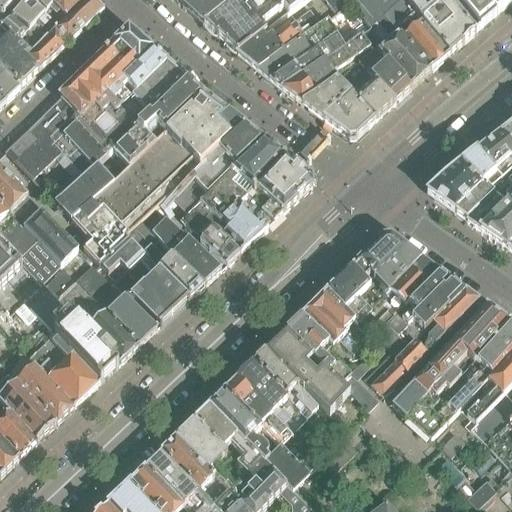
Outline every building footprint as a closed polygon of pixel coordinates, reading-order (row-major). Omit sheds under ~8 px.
[(0,16),(8,25),(32,0),(2,0),(0,2),(0,16)] [(24,36),(61,0),(32,0),(8,25),(0,32),(0,33),(18,48),(27,38),(24,36)] [(0,2),(2,0),(0,0),(0,32),(8,25),(0,16),(0,2)] [(48,44),(90,2),(87,0),(61,0),(24,36),(27,38),(31,42),(37,35),(45,44),(47,42),(48,44)] [(169,0),(184,13),(199,0),(169,0)] [(203,30),(243,0),(199,0),(184,13),(203,30)] [(302,9),(313,0),(321,0),(336,20),(351,10),(344,0),(243,0),(203,30),(238,60),(263,40),(266,37),(261,31),(283,13),(288,20),(302,9)] [(431,76),(386,19),(404,4),(400,0),(344,0),(351,10),(370,34),(363,39),(372,50),(375,48),(384,60),(381,62),(387,69),(390,67),(410,94),(431,76)] [(476,37),(445,0),(444,0),(444,1),(443,0),(400,0),(404,4),(449,60),(476,37)] [(511,0),(451,0),(452,1),(480,34),(511,6),(511,0)] [(60,56),(100,18),(101,16),(101,13),(99,10),(90,2),(48,44),(60,56)] [(449,60),(404,4),(386,19),(431,76),(449,60)] [(257,76),(320,30),(309,16),(293,27),(291,26),(271,41),(266,45),(263,40),(238,60),(257,76)] [(269,86),(337,39),(328,26),(320,30),(257,76),(269,86)] [(27,63),(30,60),(18,48),(0,33),(0,45),(2,48),(0,50),(0,73),(21,93),(39,76),(27,63)] [(68,166),(167,70),(165,69),(164,69),(152,59),(153,58),(151,57),(152,57),(145,51),(128,37),(123,41),(121,41),(119,43),(119,45),(30,133),(38,144),(18,162),(10,152),(5,157),(32,185),(61,158),(68,166)] [(282,96),(345,53),(337,39),(269,86),(282,96)] [(301,110),(363,63),(371,72),(381,62),(384,60),(375,48),(372,50),(363,39),(360,42),(345,53),(282,96),(301,110)] [(60,56),(48,44),(47,42),(45,44),(30,60),(27,63),(39,76),(60,56)] [(394,109),(371,80),(375,76),(371,72),(363,63),(301,110),(349,144),(356,144),(394,109)] [(410,94),(390,67),(387,69),(377,78),(375,76),(371,80),(394,109),(410,94)] [(111,157),(186,86),(167,70),(68,166),(83,183),(98,170),(111,157)] [(0,73),(0,101),(6,107),(21,93),(0,73)] [(128,175),(204,101),(186,86),(111,157),(115,162),(128,175)] [(168,202),(170,203),(192,182),(244,132),(204,101),(128,175),(114,188),(114,189),(71,226),(89,248),(83,255),(99,272),(127,246),(124,243),(141,227),(168,202)] [(511,129),(500,139),(461,169),(445,182),(432,194),(432,202),(467,227),(511,182),(511,129)] [(224,185),(264,147),(244,132),(192,182),(170,203),(174,207),(186,220),(180,225),(184,230),(224,185)] [(18,162),(38,144),(30,133),(10,152),(18,162)] [(223,223),(283,163),(264,147),(224,185),(184,230),(190,236),(191,235),(199,242),(210,230),(214,233),(223,223)] [(241,258),(295,208),(312,192),(311,184),(283,163),(223,223),(241,240),(232,249),(241,258)] [(114,188),(98,170),(83,183),(59,205),(59,206),(66,213),(62,217),(71,226),(114,189),(114,188)] [(43,290),(61,272),(77,256),(78,255),(60,237),(0,173),(0,247),(22,271),(23,270),(43,290)] [(480,236),(511,205),(511,182),(467,227),(480,236)] [(507,256),(511,251),(511,205),(480,236),(480,237),(507,256)] [(162,221),(148,236),(159,246),(169,256),(205,291),(221,277),(192,250),(178,236),(165,225),(166,225),(162,221)] [(241,258),(232,249),(241,240),(223,223),(214,233),(210,230),(199,242),(197,244),(226,272),(241,258)] [(141,227),(124,243),(127,246),(189,306),(205,291),(169,256),(162,263),(152,253),(159,246),(148,236),(141,227)] [(369,289),(405,254),(390,243),(383,243),(353,273),(369,289)] [(127,246),(99,272),(115,288),(126,278),(141,293),(132,302),(161,332),(189,306),(127,246)] [(22,271),(0,247),(0,291),(8,284),(22,271)] [(358,326),(419,264),(405,254),(369,289),(345,313),(358,326)] [(369,344),(436,276),(419,264),(358,326),(355,328),(357,330),(356,332),(369,344)] [(91,271),(75,287),(90,300),(141,351),(157,336),(161,332),(132,302),(131,304),(128,301),(125,304),(124,303),(124,304),(96,276),(91,271)] [(345,313),(369,289),(353,273),(327,297),(345,313)] [(62,274),(43,293),(56,307),(119,371),(141,351),(90,300),(75,287),(62,274)] [(399,362),(412,348),(463,296),(436,276),(369,344),(371,347),(377,341),(399,362)] [(27,305),(15,316),(28,330),(36,322),(43,330),(47,335),(49,333),(56,339),(44,350),(35,359),(81,407),(100,389),(119,371),(56,307),(43,293),(42,291),(27,305)] [(426,360),(477,308),(478,308),(478,307),(463,296),(412,348),(426,360)] [(358,326),(345,313),(327,297),(314,310),(343,338),(354,327),(355,328),(358,326)] [(343,338),(314,310),(301,322),(329,347),(328,349),(333,353),(339,347),(353,361),(359,354),(345,340),(343,338)] [(449,392),(509,329),(486,313),(392,412),(406,424),(424,405),(432,398),(435,401),(445,389),(449,392)] [(348,380),(338,370),(333,370),(326,364),(319,357),(328,349),(329,347),(301,322),(288,336),(343,390),(341,391),(349,399),(355,404),(367,419),(378,407),(357,386),(386,356),(379,350),(358,371),(348,380)] [(460,416),(511,358),(511,331),(509,329),(449,392),(445,389),(435,401),(432,398),(424,405),(432,413),(440,420),(422,439),(430,446),(446,430),(460,416)] [(343,390),(288,336),(287,336),(287,337),(266,357),(266,358),(265,358),(298,391),(299,392),(302,394),(329,420),(349,399),(341,391),(343,390)] [(404,381),(426,360),(412,348),(399,362),(396,365),(392,370),(404,381)] [(0,408),(8,417),(36,448),(74,413),(76,411),(81,407),(35,359),(29,365),(17,353),(17,360),(16,367),(14,373),(10,378),(8,379),(8,378),(0,384),(0,372),(1,371),(1,370),(0,369),(0,408)] [(297,393),(298,391),(265,358),(253,370),(306,425),(317,414),(297,393)] [(511,392),(511,358),(460,416),(474,430),(511,392)] [(383,403),(404,381),(392,370),(396,365),(389,359),(363,386),(368,389),(383,403)] [(306,425),(253,370),(236,386),(246,394),(243,397),(256,410),(259,407),(291,442),(307,426),(306,425)] [(291,442),(259,407),(256,410),(243,397),(246,394),(236,386),(226,396),(262,432),(280,451),(281,452),(291,442)] [(226,396),(209,412),(274,477),(287,491),(293,497),(310,481),(310,480),(319,472),(320,470),(311,461),(311,462),(301,470),(300,470),(299,471),(281,452),(280,451),(268,462),(266,460),(268,458),(267,453),(261,446),(255,445),(252,442),(262,432),(226,396)] [(414,432),(432,413),(424,405),(406,424),(414,432)] [(209,412),(195,426),(223,454),(230,448),(244,462),(237,468),(242,473),(261,490),(274,477),(209,412)] [(422,439),(440,420),(432,413),(414,432),(422,439)] [(36,448),(8,417),(0,425),(0,445),(18,466),(36,448)] [(511,424),(508,428),(485,451),(511,479),(511,424)] [(178,442),(176,444),(241,511),(266,511),(279,499),(287,491),(274,477),(261,490),(242,473),(228,487),(217,476),(232,462),(223,454),(195,426),(184,436),(183,437),(178,442)] [(451,464),(464,449),(453,439),(440,454),(451,464)] [(241,511),(176,444),(161,458),(213,511),(241,511)] [(0,483),(18,466),(0,445),(0,483)] [(330,483),(357,457),(349,449),(321,474),(330,483)] [(213,511),(161,458),(161,459),(145,474),(181,511),(213,511)] [(181,511),(145,474),(130,489),(152,511),(181,511)] [(473,511),(480,511),(501,494),(491,484),(486,488),(485,486),(475,496),(462,483),(454,491),(473,511)] [(511,511),(511,483),(501,494),(480,511),(511,511)] [(115,503),(108,510),(110,511),(152,511),(130,489),(115,503)] [(287,491),(279,499),(291,511),(290,511),(307,511),(293,497),(287,491)]
